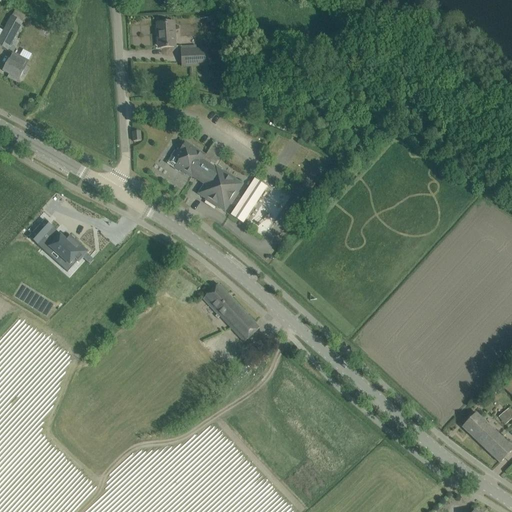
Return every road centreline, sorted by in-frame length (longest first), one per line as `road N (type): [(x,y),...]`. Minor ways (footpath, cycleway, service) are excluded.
road 1 (tertiary): [(511,502),(377,404),(219,257),(117,193)]
road 2 (unclassified): [(117,193),(126,140),(113,0)]
road 3 (unknown): [(124,112),(155,103),(179,108),(256,154)]
road 4 (tertiary): [(117,193),(0,128)]
